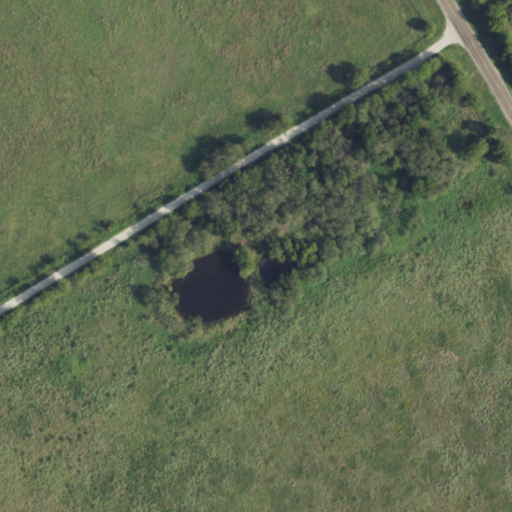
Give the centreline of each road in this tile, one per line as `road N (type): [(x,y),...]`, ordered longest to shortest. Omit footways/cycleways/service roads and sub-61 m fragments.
road 1 (residential): [(0,313),(467,31)]
road 2 (secondary): [(511,106),(445,0)]
